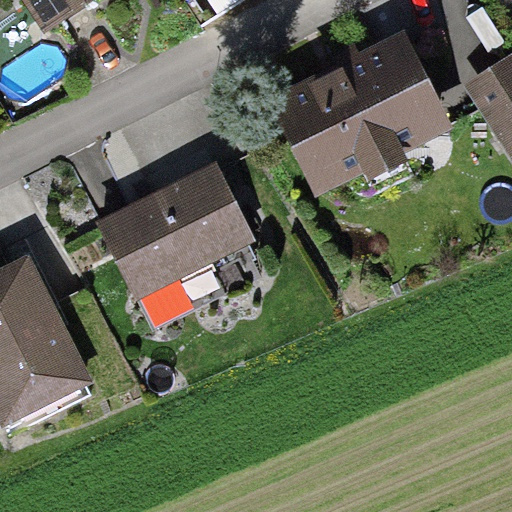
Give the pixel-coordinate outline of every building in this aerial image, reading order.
[(22,0),(44,35),(101,0),(22,0)] [(406,43),(274,112),(323,205),(455,135),(406,43)] [(511,62),(510,60),(460,91),(510,171),(511,169),(511,62)] [(216,167),(98,227),(137,303),(255,244),(216,167)] [(30,256),(0,270),(0,426),(91,382),(30,256)]
